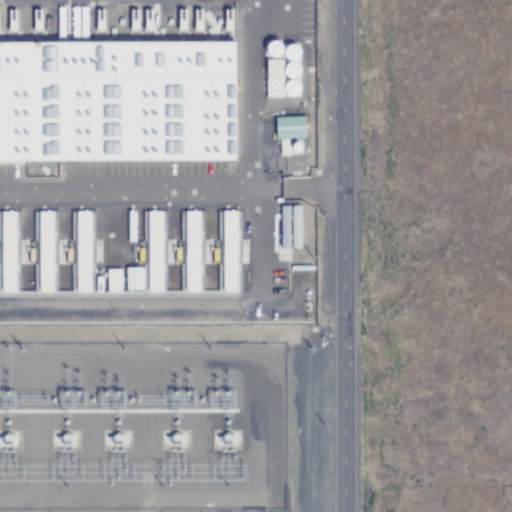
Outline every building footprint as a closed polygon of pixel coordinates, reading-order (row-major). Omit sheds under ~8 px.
[(241,159),(0,159),(0,31),(241,31),(241,159)] [(40,204),(57,204),(57,289),(40,289),(40,204)] [(78,206),(95,206),(95,291),(78,291),(78,206)] [(150,206),(167,206),(167,291),(150,291),(150,206)] [(187,206),(204,206),(204,291),(187,291),(187,206)] [(225,206),(242,206),(242,291),(225,291),(225,206)] [(4,207),(20,207),(20,292),(4,292),(4,207)]
